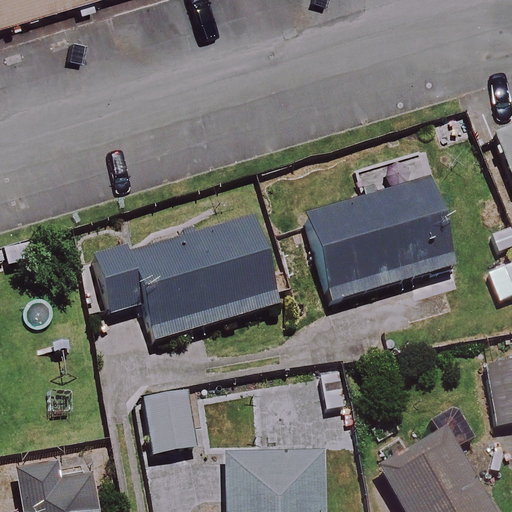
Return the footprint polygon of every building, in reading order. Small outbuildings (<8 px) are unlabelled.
[(0,0),(0,31),(98,0),(0,0)] [(450,275),(418,159),(390,166),(398,197),(298,224),(322,310),(450,275)] [(272,311),(249,227),(78,274),(91,322),(136,309),(146,346),(272,311)] [(511,430),(511,371),(485,378),(497,434),(511,430)] [(191,457),(185,401),(141,406),(148,462),(191,457)] [(483,511),(446,439),(377,474),(395,511),(483,511)] [(318,511),(317,458),(222,461),(224,511),(318,511)] [(90,511),(84,467),(14,478),(19,511),(90,511)]
